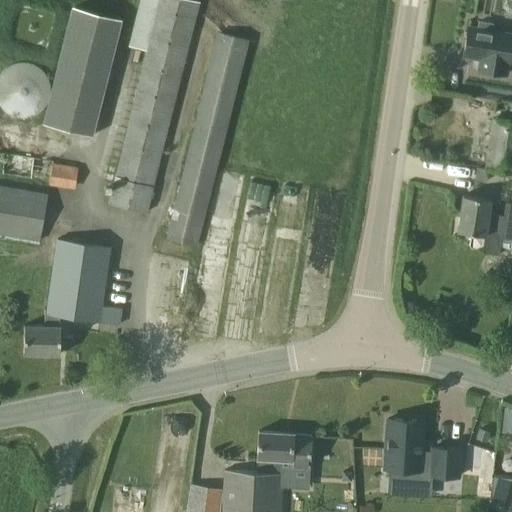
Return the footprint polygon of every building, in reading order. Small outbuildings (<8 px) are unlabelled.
[(129,210),(146,214),(147,212),(199,3),(188,0),(140,0),(128,47),(146,52),(107,204),(125,209),(125,210),(128,211),(129,210)] [(43,124),(93,136),(122,20),(72,7),(43,124)] [(478,72),(504,76),(506,64),(508,64),(511,43),(511,35),(491,32),(492,25),(478,22),(477,29),(467,28),(462,57),(480,60),(478,72)] [(165,239),(197,247),(249,41),(217,33),(165,239)] [(48,98),(49,92),(48,87),(46,81),(43,76),(41,72),(37,69),(31,66),(25,64),(20,64),(15,65),(9,67),(4,69),(0,73),(0,111),(1,113),(6,117),(11,119),(17,120),(22,121),(27,120),(33,118),(37,115),(41,112),(43,109),(46,104),(48,98)] [(484,169),(511,173),(511,123),(491,120),(484,169)] [(48,186),(75,190),(78,168),(53,164),(53,161),(5,153),(1,175),(48,184),(48,186)] [(0,235),(39,243),(47,195),(0,186),(0,235)] [(500,239),(511,240),(511,204),(505,204),(504,217),(487,215),(490,201),(462,196),(459,214),(458,220),(457,232),(484,236),(485,231),(501,233),(500,239)] [(23,355),(59,355),(60,327),(59,327),(59,317),(119,326),(121,309),(102,306),(110,248),(56,240),(44,315),(44,327),(23,326),(23,355)] [(388,479),(403,480),(404,471),(418,471),(418,468),(430,468),(430,476),(457,478),(458,450),(431,448),(431,452),(419,452),(421,421),(387,420),(384,470),(389,470),(388,479)] [(476,438),(486,441),(489,432),(479,429),(476,438)] [(278,511),(281,474),(277,473),(278,459),(291,460),(290,470),(309,471),(312,434),(258,431),(255,472),(224,470),(222,510),(188,506),(186,511),(278,511)] [(350,480),(351,472),(342,471),(342,479),(350,480)] [(492,476),(491,506),(502,509),(511,478),(492,476)]
